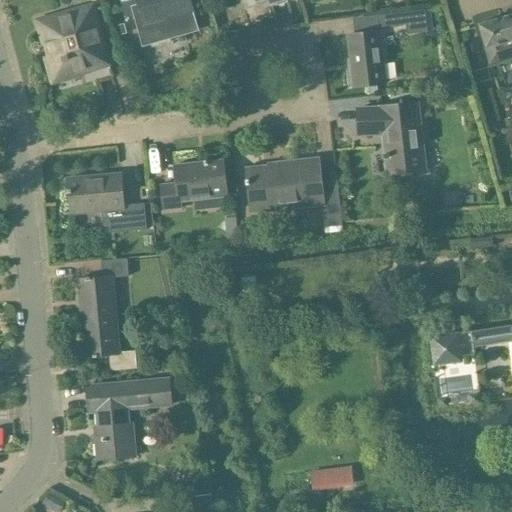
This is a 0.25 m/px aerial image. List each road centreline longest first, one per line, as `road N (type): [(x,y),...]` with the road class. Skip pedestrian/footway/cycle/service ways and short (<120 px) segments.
road 1 (residential): [(0,509),(38,466),(43,435),(18,145)]
road 2 (residential): [(18,145),(265,116)]
road 3 (residential): [(265,116),(313,111),(304,34),(256,39)]
